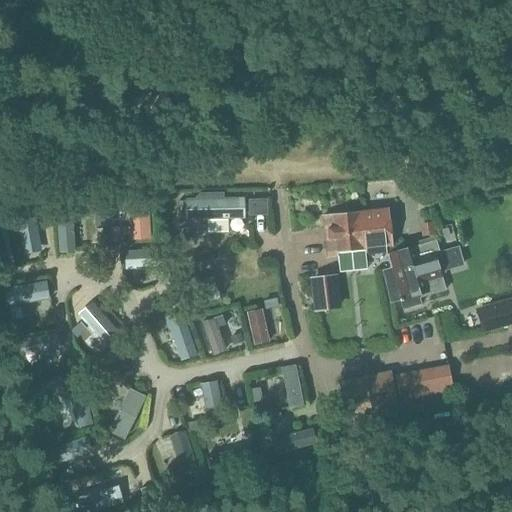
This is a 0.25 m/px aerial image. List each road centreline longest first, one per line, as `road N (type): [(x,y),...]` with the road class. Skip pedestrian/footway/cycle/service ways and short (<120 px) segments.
road 1 (track): [(182,64),(224,36),(312,52),(410,21),(441,0)]
road 2 (track): [(0,183),(258,165)]
road 3 (track): [(258,165),(511,147)]
road 4 (track): [(258,165),(182,64),(154,45),(170,0)]
road 5 (track): [(154,45),(0,96)]
